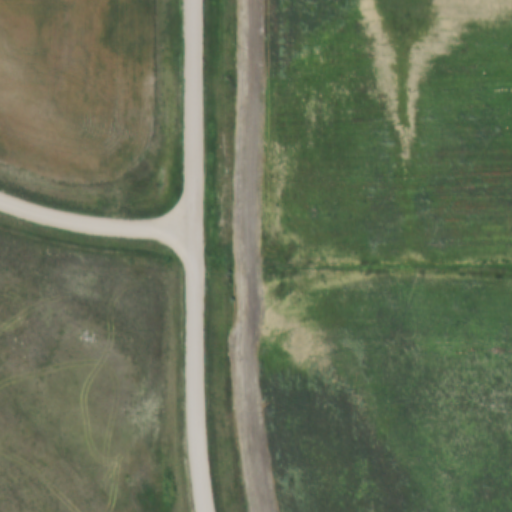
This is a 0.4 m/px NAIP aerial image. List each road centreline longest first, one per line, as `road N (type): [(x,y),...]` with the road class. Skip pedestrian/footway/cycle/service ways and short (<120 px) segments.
road 1 (residential): [(195,0),(207,511)]
road 2 (residential): [(196,229),(80,225),(0,199)]
